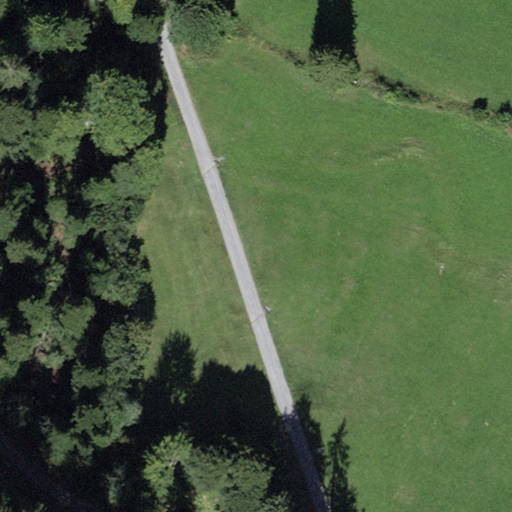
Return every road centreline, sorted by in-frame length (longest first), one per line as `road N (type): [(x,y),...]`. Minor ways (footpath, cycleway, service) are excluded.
road 1 (track): [(153,0),(325,511)]
road 2 (track): [(99,511),(0,438)]
